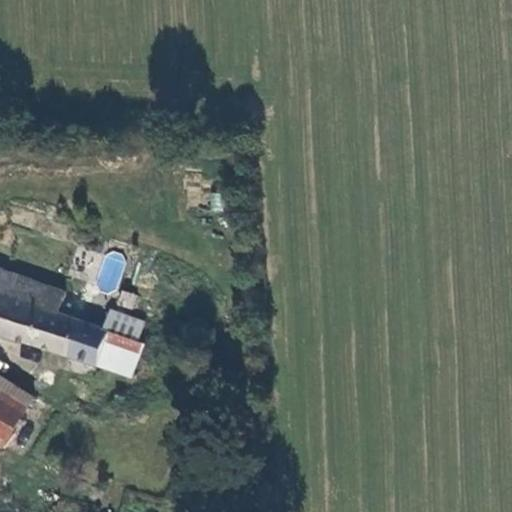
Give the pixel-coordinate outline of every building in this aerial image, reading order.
[(0,332),(68,354),(81,316),(63,308),(59,307),(46,303),(52,282),(2,263),(0,270),(0,332)] [(63,286),(52,282),(46,303),(59,307),(63,286)] [(69,288),(63,286),(59,307),(63,308),(69,288)] [(68,354),(133,375),(145,339),(141,337),(147,317),(114,305),(107,325),(81,316),(68,354)] [(30,409),(0,390),(0,448),(4,451),(30,409)] [(274,405),(237,391),(231,409),(268,422),(274,405)] [(61,452),(56,453),(53,455),(50,457),(49,464),(52,470),(58,473),(65,473),(70,469),(71,460),(68,455),(61,452)]
